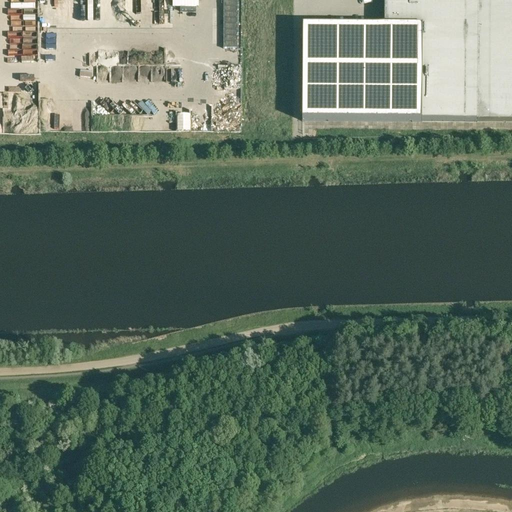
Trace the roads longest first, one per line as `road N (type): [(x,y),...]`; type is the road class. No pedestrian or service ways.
road 1 (unclassified): [(511,317),(300,325),(149,357),(0,371)]
road 2 (unknown): [(215,39),(192,89),(90,85),(67,70)]
road 3 (unknown): [(67,70),(78,44),(99,35),(215,39)]
